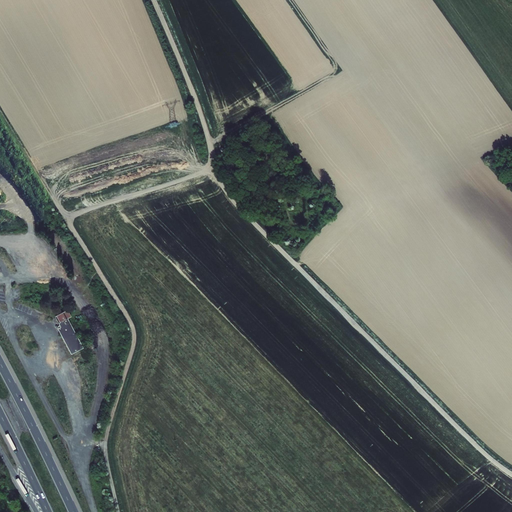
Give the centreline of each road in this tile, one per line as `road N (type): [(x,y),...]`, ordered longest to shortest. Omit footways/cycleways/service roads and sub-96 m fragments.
road 1 (track): [(116,511),(102,450),(139,337),(68,215),(213,168)]
road 2 (track): [(511,474),(235,203),(213,168)]
road 3 (track): [(208,140),(335,73),(288,0)]
road 4 (track): [(153,0),(201,114),(213,168)]
road 5 (motorway): [(73,511),(0,362)]
